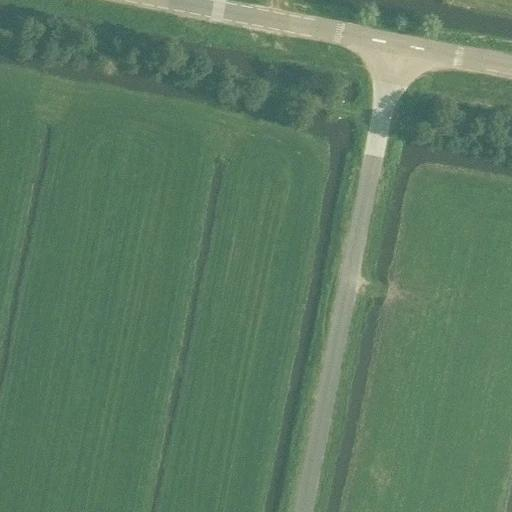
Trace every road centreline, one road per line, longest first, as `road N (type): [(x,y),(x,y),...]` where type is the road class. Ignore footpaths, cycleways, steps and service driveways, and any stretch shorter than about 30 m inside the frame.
road 1 (unclassified): [(300,511),(399,45)]
road 2 (tertiary): [(399,45),(163,0)]
